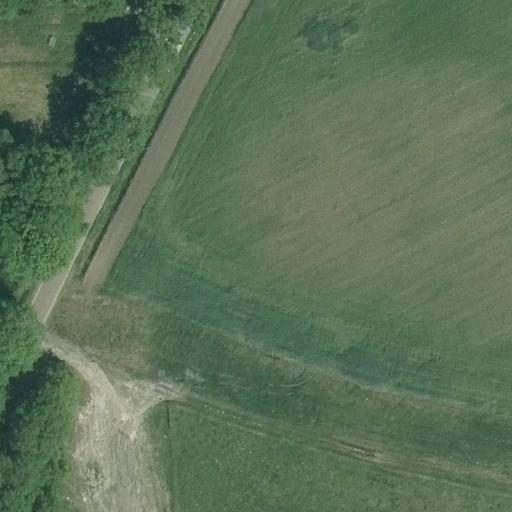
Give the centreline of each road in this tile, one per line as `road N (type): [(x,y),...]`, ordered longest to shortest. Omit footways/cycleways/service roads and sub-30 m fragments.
road 1 (track): [(28,332),(102,373),(350,450),(511,489)]
road 2 (tertiary): [(0,389),(194,0)]
